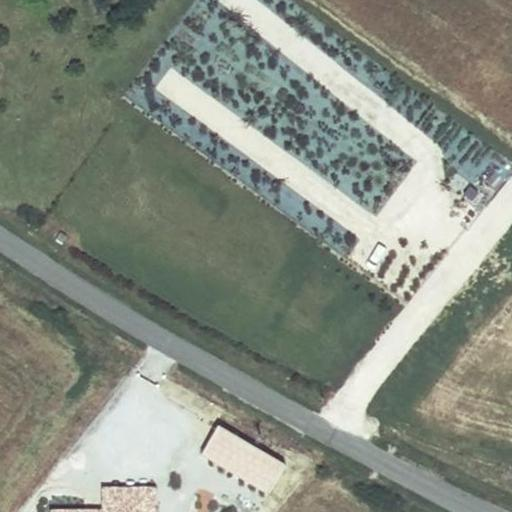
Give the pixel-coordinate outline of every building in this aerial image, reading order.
[(170,65),(153,89),(344,225),(357,207),(373,219),(417,157),(313,83),(332,56),(253,0),(217,0),(215,4),(208,0),(198,0),(158,57),(170,65)] [(67,237),(61,233),(55,241),(62,245),(67,237)] [(269,493),(288,460),(220,423),(202,457),(269,493)] [(157,511),(157,483),(104,483),(104,506),(50,506),(50,511),(157,511)] [(197,493),(195,511),(209,511),(210,494),(197,493)]
